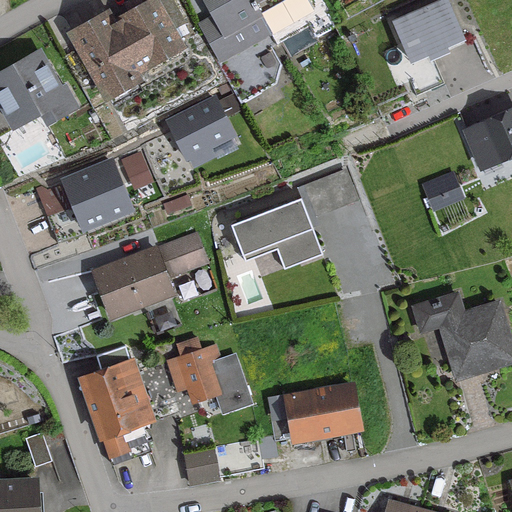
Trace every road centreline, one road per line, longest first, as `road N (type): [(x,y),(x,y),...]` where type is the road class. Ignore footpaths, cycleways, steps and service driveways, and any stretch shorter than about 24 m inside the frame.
road 1 (residential): [(168,511),(511,430)]
road 2 (residential): [(35,350),(73,415),(109,511)]
road 3 (residential): [(387,131),(511,79)]
road 4 (residential): [(35,350),(32,306),(0,230)]
